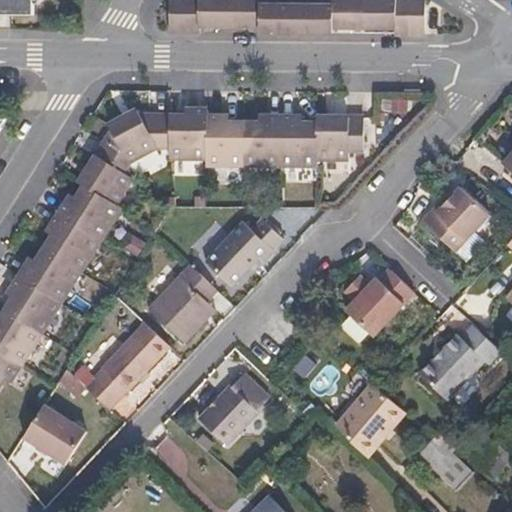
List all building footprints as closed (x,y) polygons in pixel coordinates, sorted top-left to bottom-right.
[(0,0),(0,16),(30,16),(30,0),(0,0)] [(168,4),(167,29),(197,29),(197,17),(201,16),(210,17),(210,24),(242,24),(242,17),(248,17),(255,17),(255,22),(261,22),(261,30),(280,30),(280,22),(284,22),(284,30),(321,30),(321,23),(327,23),(327,17),(334,18),(341,17),(341,24),(372,25),(373,18),(381,18),(388,18),(388,31),(419,31),(419,7),(393,7),(392,0),(196,0),(197,5),(168,4)] [(87,172),(82,178),(68,201),(62,198),(45,226),(50,229),(29,264),(23,260),(7,285),(13,289),(0,309),(0,376),(2,378),(112,205),(108,202),(124,176),(115,170),(122,160),(150,143),(164,143),(163,155),(201,155),(201,162),(311,163),(312,156),(341,156),(342,146),(356,146),(357,115),(325,114),(325,121),(315,121),(288,121),(289,115),(258,114),(258,121),(216,121),(216,114),(201,114),(201,106),(184,106),(184,114),(133,113),(134,114),(124,120),(119,112),(103,122),(107,129),(82,168),(87,172)] [(130,107),(119,112),(124,120),(134,114),(133,113),(130,107)] [(77,175),(82,178),(87,172),(82,168),(77,175)] [(441,217),(439,215),(429,225),(460,256),(493,221),(465,194),(452,207),(441,217)] [(449,204),(439,215),(441,217),(452,207),(449,204)] [(243,218),(203,257),(230,283),(247,265),(257,255),(262,260),(274,248),(272,246),(283,235),(261,213),(249,224),(243,218)] [(257,255),(247,265),(251,270),(262,260),(257,255)] [(201,296),(211,285),(186,261),(144,304),(179,339),(201,316),(192,305),(201,296)] [(371,337),(414,294),(388,269),(378,279),(377,277),(369,285),(365,282),(362,278),(347,293),(356,301),(345,312),(371,337)] [(373,274),(365,282),(369,285),(377,277),(373,274)] [(211,306),(201,296),(192,305),(201,316),(211,306)] [(82,382),(105,404),(122,387),(123,388),(166,344),(140,318),(97,362),(99,364),(82,382)] [(491,372),(505,358),(471,326),(457,339),(453,335),(417,374),(450,407),(487,369),(491,372)] [(220,404),(218,406),(243,431),(257,415),(256,413),(268,400),(245,378),(233,391),(231,389),(218,403),(220,404)] [(412,417),(379,387),(337,430),(368,462),(412,417)] [(39,397),(18,431),(31,439),(41,445),(58,457),(80,424),(39,397)] [(213,411),(211,409),(199,422),(226,448),(243,431),(218,406),(213,411)] [(437,438),(421,455),(460,489),(476,472),(456,454),(437,438)] [(494,483),(511,461),(511,456),(491,438),(470,462),(494,483)] [(41,445),(31,439),(29,442),(39,449),(41,445)] [(285,511),(271,498),(257,511),(285,511)]
